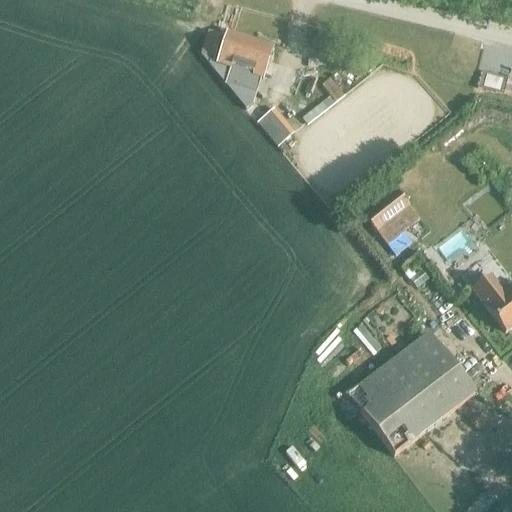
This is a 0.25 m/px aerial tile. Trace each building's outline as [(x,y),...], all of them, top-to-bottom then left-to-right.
[(260,81),(270,51),(226,36),(216,67),(229,71),(223,88),(255,98),(260,81)] [(506,79),(480,72),(476,89),(502,96),(506,79)] [(272,113),(256,126),(276,149),(291,136),(272,113)] [(386,247),(414,225),(417,222),(394,192),(362,217),(386,247)] [(489,279),(472,293),(504,335),(511,328),(511,285),(500,294),(489,279)] [(426,337),(345,398),(392,459),(472,398),(426,337)] [(475,418),(467,425),(475,435),(483,428),(481,426),(486,422),(481,416),(477,420),(475,418)]
